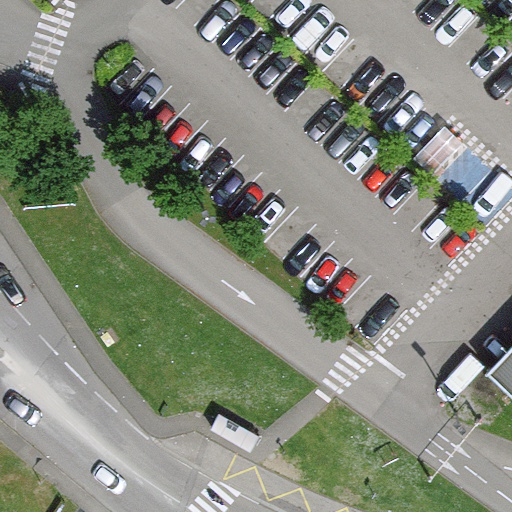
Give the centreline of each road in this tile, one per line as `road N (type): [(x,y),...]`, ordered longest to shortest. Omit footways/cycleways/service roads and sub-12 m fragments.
road 1 (tertiary): [(232,511),(141,453),(0,313)]
road 2 (tertiary): [(0,383),(147,511)]
